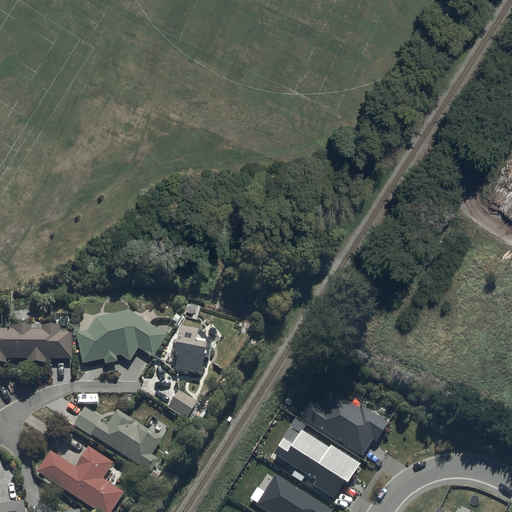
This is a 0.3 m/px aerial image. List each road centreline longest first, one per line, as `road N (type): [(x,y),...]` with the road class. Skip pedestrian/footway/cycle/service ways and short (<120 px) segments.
road 1 (residential): [(0,424),(62,388),(137,386)]
road 2 (residential): [(381,511),(409,483),(451,469),(511,486)]
